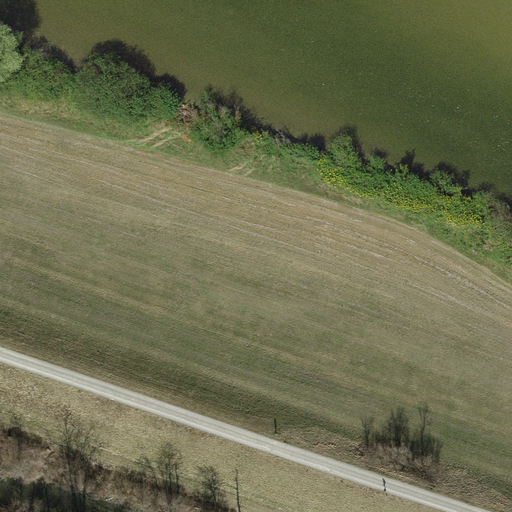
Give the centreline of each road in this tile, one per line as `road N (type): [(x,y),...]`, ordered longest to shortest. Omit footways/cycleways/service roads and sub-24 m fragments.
road 1 (track): [(0,143),(511,312)]
road 2 (track): [(0,352),(470,511)]
